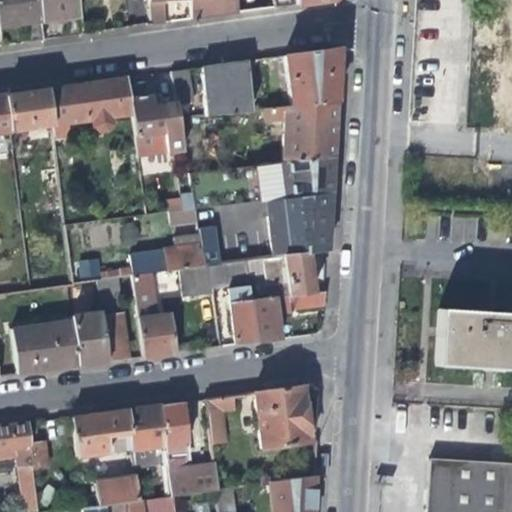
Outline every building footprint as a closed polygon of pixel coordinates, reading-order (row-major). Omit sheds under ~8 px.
[(26,22),(39,20),(36,0),(0,0),(0,26),(15,24),(26,22)] [(36,0),(39,20),(61,17),(78,15),(75,0),(36,0)] [(146,0),(149,25),(163,23),(160,0),(146,0)] [(234,0),(187,0),(189,20),(215,16),(236,13),(234,0)] [(42,40),(39,20),(26,22),(29,42),(42,40)] [(283,58),(289,107),(333,101),(335,75),(336,51),(283,58)] [(222,67),(199,69),(204,117),(250,112),(245,64),(222,67)] [(171,74),(175,103),(175,104),(191,102),(187,71),(171,74)] [(110,117),(130,114),(125,85),(125,80),(88,86),(46,92),(51,125),(53,124),(71,122),(91,120),(91,125),(96,131),(105,129),(111,122),(110,117)] [(147,82),(125,85),(130,114),(136,158),(182,152),(175,104),(175,103),(160,105),(151,107),(149,97),(147,82)] [(51,126),(51,125),(46,92),(23,95),(3,98),(7,132),(33,128),(33,132),(39,132),(39,127),(51,126)] [(154,96),(149,97),(151,107),(160,105),(158,95),(154,96)] [(282,120),(280,163),(330,158),(333,101),(289,107),(264,110),(265,121),(282,120)] [(73,138),(71,122),(53,124),(55,140),(73,138)] [(179,202),(181,211),(193,209),(224,206),(263,201),(304,196),(328,192),(330,158),(280,163),(253,167),(186,175),(189,194),(179,196),(179,202)] [(479,176),(404,171),(401,205),(477,210),(479,176)] [(263,201),(266,217),(327,209),(328,200),(328,192),(304,196),(263,201)] [(167,213),(181,211),(179,202),(161,204),(162,213),(167,213)] [(193,209),(181,211),(167,213),(169,226),(194,223),(193,209)] [(327,209),(266,217),(271,259),(288,257),(306,254),(325,252),(326,226),(327,209)] [(198,230),(198,235),(200,247),(203,267),(208,266),(219,265),(214,228),(198,230)] [(172,239),(174,250),(200,247),(198,235),(172,239)] [(174,250),(158,252),(161,272),(178,270),(203,267),(200,247),(174,250)] [(149,274),(161,272),(158,252),(128,256),(130,269),(131,276),(149,274)] [(266,285),(278,284),(285,283),(287,296),(311,293),(308,270),(306,254),(288,257),(271,259),(263,260),(266,285)] [(94,273),(102,272),(100,261),(93,262),(94,273)] [(73,284),(95,281),(94,273),(93,262),(71,265),(73,284)] [(244,262),(219,265),(208,266),(211,287),(247,282),(244,262)] [(212,293),(211,287),(208,266),(203,267),(178,270),(181,297),(212,293)] [(116,278),(131,276),(130,269),(102,272),(94,273),(95,281),(116,278)] [(131,276),(136,318),(155,316),(149,274),(131,276)] [(95,281),(100,313),(120,311),(116,278),(95,281)] [(278,284),(280,297),(287,296),(285,283),(278,284)] [(228,304),(250,301),(248,287),(226,290),(228,304)] [(287,296),(280,297),(281,304),(282,311),(322,306),(323,291),(311,293),(287,296)] [(281,304),(280,297),(250,301),(255,342),(278,339),(275,320),(273,305),(281,304)] [(255,342),(250,301),(228,304),(234,345),(244,344),(255,342)] [(477,367),(511,369),(511,312),(437,308),(433,365),(477,367)] [(120,311),(100,313),(106,362),(117,361),(126,360),(120,311)] [(70,317),(71,322),(77,366),(94,364),(106,362),(100,313),(70,317)] [(169,314),(155,316),(136,318),(141,358),(160,355),(174,353),(169,314)] [(48,370),(77,366),(71,322),(10,331),(16,375),(48,370)] [(303,404),(301,387),(252,393),(260,448),(308,442),(303,404)] [(233,410),(231,396),(219,398),(205,399),(210,443),(224,442),(221,411),(233,410)] [(166,459),(167,467),(184,465),(183,454),(184,453),(183,442),(187,442),(182,403),(173,405),(160,406),(166,459)] [(132,463),(166,459),(160,406),(145,408),(126,410),(129,434),(131,451),(132,463)] [(74,458),(109,453),(107,437),(129,434),(126,410),(99,414),(69,417),(74,458)] [(16,457),(30,455),(29,444),(26,424),(6,427),(0,427),(0,459),(2,459),(16,457)] [(131,451),(129,434),(107,437),(109,453),(131,451)] [(43,442),(29,444),(30,455),(32,472),(47,470),(43,442)] [(36,511),(32,472),(30,455),(16,457),(22,511),(36,511)] [(511,511),(511,459),(427,455),(423,511),(511,511)] [(184,465),(167,467),(170,496),(215,491),(212,462),(184,465)] [(94,478),(97,504),(126,501),(138,500),(135,473),(94,478)] [(267,482),(270,511),(310,511),(312,497),(313,475),(267,482)] [(238,511),(236,488),(215,491),(217,511),(238,511)] [(172,511),(170,496),(138,500),(126,501),(126,511),(172,511)] [(81,506),(81,511),(126,511),(126,501),(97,504),(81,506)]
